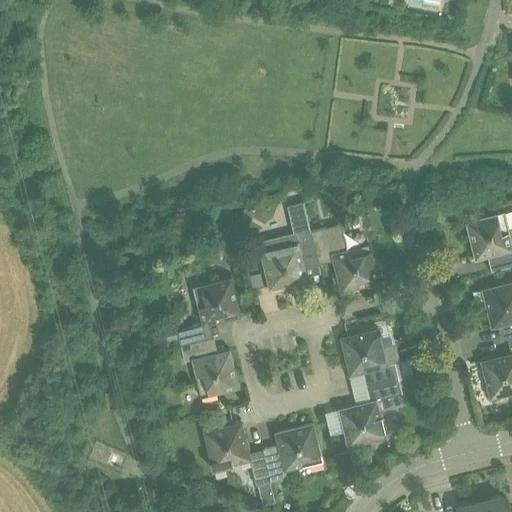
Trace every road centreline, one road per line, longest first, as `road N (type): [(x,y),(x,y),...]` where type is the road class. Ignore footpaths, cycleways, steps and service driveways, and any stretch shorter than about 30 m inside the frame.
road 1 (residential): [(311,315),(245,332),(242,341),(262,409),(324,388)]
road 2 (residential): [(474,450),(434,305)]
road 3 (residential): [(474,450),(415,472),(362,511)]
road 4 (residential): [(434,305),(403,296),(311,315)]
